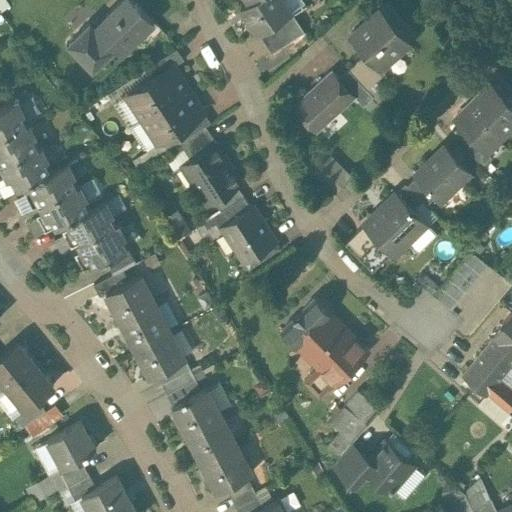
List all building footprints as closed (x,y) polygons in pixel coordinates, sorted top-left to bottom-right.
[(132,0),(121,0),(95,25),(90,20),(66,43),(92,70),(115,48),(121,54),(154,22),(132,0)] [(251,0),(249,1),(241,6),(258,33),(291,12),(283,0),(251,0)] [(409,44),(379,10),(350,37),(380,70),(381,69),(409,44)] [(291,12),(258,33),(270,51),(271,53),(304,31),(291,12)] [(178,46),(146,68),(153,78),(173,65),(174,66),(184,59),(176,48),(178,47),(178,46)] [(377,73),(363,57),(349,70),(367,90),(385,74),(381,69),(380,70),(377,73)] [(153,78),(130,93),(126,95),(142,119),(188,88),(184,81),(181,83),(179,79),(180,78),(173,67),(174,67),(174,66),(173,65),(153,78)] [(367,90),(349,70),(339,79),(355,97),(354,97),(363,107),(373,97),(367,90)] [(331,71),(293,105),(316,132),(354,97),(355,97),(339,79),(331,71)] [(511,105),(491,83),(453,120),(466,133),(474,142),(486,153),(487,152),(482,146),(489,138),(495,144),(511,127),(511,105)] [(188,88),(142,119),(157,142),(171,133),(204,111),(202,109),(201,110),(194,100),(193,101),(190,96),(193,95),(188,88)] [(0,136),(26,122),(21,113),(25,112),(17,97),(0,106),(0,136)] [(204,111),(171,133),(178,143),(179,142),(205,125),(210,122),(204,111)] [(26,122),(0,136),(0,156),(4,164),(38,146),(34,136),(37,135),(30,121),(26,122)] [(205,125),(179,142),(190,159),(216,142),(205,125)] [(190,159),(180,165),(181,166),(184,164),(199,185),(195,187),(207,205),(214,200),(237,185),(242,181),(216,142),(190,159)] [(486,153),(474,142),(466,150),(483,167),(492,158),(487,152),(486,153)] [(38,146),(4,164),(16,187),(21,185),(30,180),(50,169),(45,159),(48,157),(42,144),(38,146)] [(444,144),(413,174),(415,177),(435,197),(440,202),(471,172),(444,144)] [(50,169),(30,180),(42,203),(77,185),(72,176),(76,174),(68,160),(50,169)] [(348,178),(334,163),(321,176),(335,191),(348,178)] [(435,197),(415,177),(407,185),(422,200),(426,205),(435,197)] [(77,185),(42,203),(55,225),(69,218),(89,207),(85,199),(88,197),(80,183),(77,185)] [(407,185),(405,183),(397,191),(414,209),(422,200),(407,185)] [(237,185),(214,200),(221,210),(243,195),(237,185)] [(397,191),(396,191),(363,224),(363,225),(390,252),(393,255),(427,223),(427,222),(414,209),(397,191)] [(243,195),(221,210),(227,220),(250,205),(243,195)] [(89,207),(69,218),(81,241),(116,223),(111,214),(114,212),(107,198),(89,207)] [(250,205),(227,220),(221,225),(244,261),(276,240),(252,204),(250,205)] [(116,223),(81,241),(93,265),(106,258),(128,247),(123,237),(126,235),(119,221),(116,223)] [(390,252),(363,225),(346,241),(373,269),(390,252)] [(128,247),(106,258),(113,272),(122,268),(132,263),(136,261),(128,247)] [(470,251),(433,295),(451,310),(488,265),(470,251)] [(113,272),(93,283),(99,294),(106,291),(106,290),(128,278),(122,268),(113,272)] [(128,278),(106,290),(106,291),(120,318),(155,300),(140,272),(128,278)] [(332,311),(316,295),(281,328),(297,345),(298,344),(320,365),(306,379),(325,399),(340,384),(336,379),(368,348),(331,312),(332,311)] [(155,300),(120,318),(135,346),(170,328),(155,300)] [(511,311),(494,334),(495,334),(511,348),(511,311)] [(170,328),(135,346),(150,374),(185,357),(170,328)] [(511,348),(495,334),(462,373),(486,394),(487,393),(500,378),(508,368),(511,362),(511,348)] [(36,362),(18,340),(1,355),(0,354),(0,376),(7,385),(36,362)] [(185,357),(150,374),(156,385),(161,383),(190,367),(185,357)] [(36,362),(7,385),(24,406),(25,407),(36,397),(53,384),(36,362)] [(190,367),(161,383),(167,393),(196,378),(190,367)] [(511,370),(508,368),(500,378),(511,388),(511,370)] [(196,378),(167,393),(172,404),(201,388),(196,378)] [(511,388),(500,378),(487,393),(508,411),(511,406),(511,388)] [(201,388),(172,404),(187,432),(222,414),(207,386),(201,388)] [(357,388),(329,419),(339,428),(352,440),(367,424),(362,419),(375,404),(357,388)] [(511,414),(508,411),(487,393),(486,394),(478,404),(508,429),(511,423),(511,414)] [(36,397),(25,407),(24,406),(11,417),(20,427),(46,409),(36,397)] [(222,414),(187,432),(202,460),(237,442),(222,414)] [(81,419),(47,437),(63,465),(80,456),(96,447),(88,431),(87,432),(83,426),(84,425),(81,419)] [(339,428),(326,443),(339,455),(351,442),(352,440),(339,428)] [(413,464),(385,439),(369,458),(363,465),(366,468),(391,489),(413,464)] [(237,442),(202,460),(217,489),(225,484),(246,473),(252,470),(237,442)] [(339,455),(333,462),(354,481),(366,468),(363,465),(369,458),(351,442),(339,455)] [(80,456),(63,465),(65,470),(53,476),(60,490),(68,485),(89,473),(80,456)] [(89,473),(68,485),(75,498),(82,494),(81,493),(95,485),(89,473)] [(246,473),(225,484),(231,495),(252,484),(246,473)] [(95,485),(81,493),(82,494),(91,511),(137,511),(130,498),(128,499),(123,490),(125,489),(117,474),(95,485)] [(252,484),(231,495),(236,506),(258,494),(252,484)] [(465,491),(453,496),(460,511),(474,511),(472,506),(465,491)] [(258,494),(236,506),(239,511),(249,511),(263,505),(258,494)] [(497,511),(491,497),(472,506),(474,511),(497,511)] [(263,505),(249,511),(283,511),(276,498),(263,505)]
